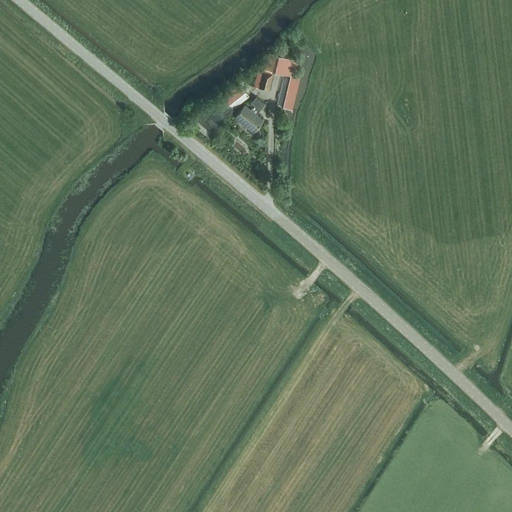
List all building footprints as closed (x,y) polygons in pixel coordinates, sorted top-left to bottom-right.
[(270,73),(271,71),(294,76),(297,60),(269,54),(263,60),(260,69),(260,71),(270,73)] [(273,74),(257,72),(254,88),(269,91),(273,74)] [(300,78),(291,75),(283,108),(292,110),(300,78)] [(229,105),(245,92),(237,84),(221,96),(229,105)] [(235,117),(254,132),(263,121),(256,115),(264,104),(256,97),(251,103),(254,105),(250,110),(244,105),(235,117)]
